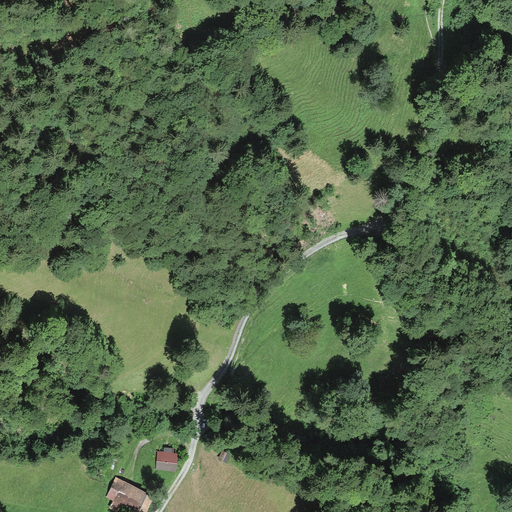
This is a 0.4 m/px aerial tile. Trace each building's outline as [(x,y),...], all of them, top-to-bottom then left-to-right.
[(490,194),(477,188),(472,199),(485,205),(490,194)] [(408,233),(396,225),(390,232),(403,241),(408,233)] [(163,451),(157,451),(156,468),(175,469),(176,452),(173,451),(173,447),(163,446),(163,451)] [(222,447),(217,458),(225,462),(230,452),(222,447)] [(112,499),(109,507),(118,511),(121,503),(140,511),(144,511),(152,495),(144,491),(144,489),(115,476),(106,496),(112,499)] [(380,511),(381,510),(363,503),(359,511),(380,511)]
